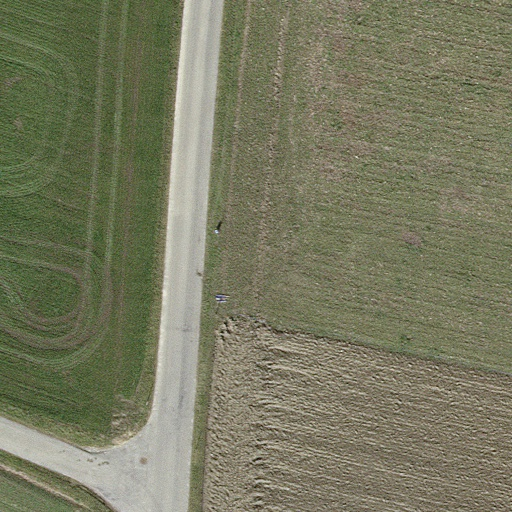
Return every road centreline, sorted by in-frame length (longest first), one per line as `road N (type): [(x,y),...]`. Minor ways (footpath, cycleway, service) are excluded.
road 1 (unclassified): [(169,511),(208,0)]
road 2 (track): [(0,431),(169,500)]
